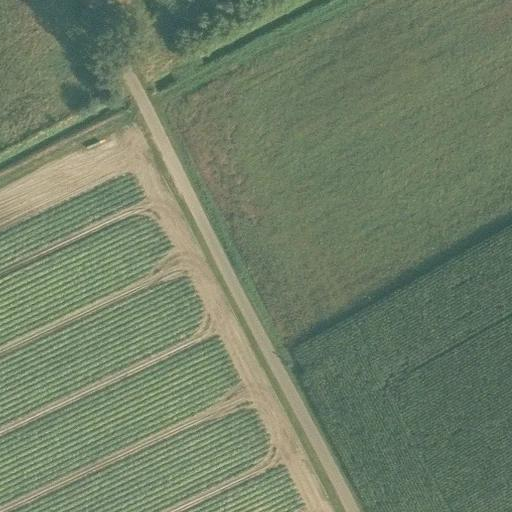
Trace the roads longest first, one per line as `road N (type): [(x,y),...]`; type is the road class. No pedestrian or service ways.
road 1 (unclassified): [(352,511),(98,0)]
road 2 (track): [(148,100),(342,0)]
road 3 (track): [(148,100),(0,177)]
